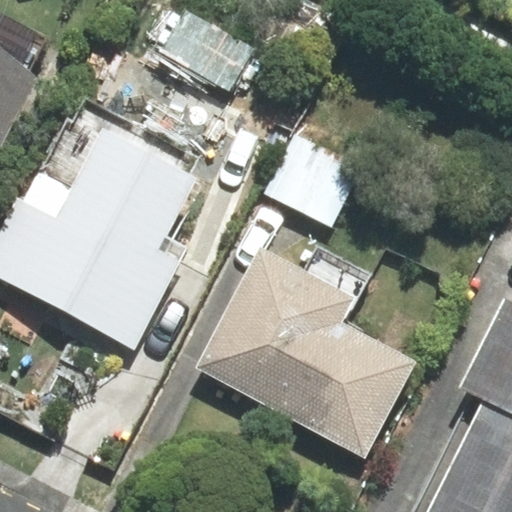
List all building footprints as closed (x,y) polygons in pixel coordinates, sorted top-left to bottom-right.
[(258,56),(168,8),(145,53),(235,100),(258,56)] [(0,110),(12,85),(0,78),(0,110)] [(306,140),(273,201),(343,239),(376,178),(306,140)] [(13,216),(0,242),(0,280),(146,352),(184,275),(152,259),(184,194),(93,150),(52,234),(13,216)] [(344,304),(259,263),(201,380),(362,458),(404,371),(329,334),(344,304)] [(511,511),(511,322),(501,317),(463,394),(485,404),(431,511),(511,511)]
